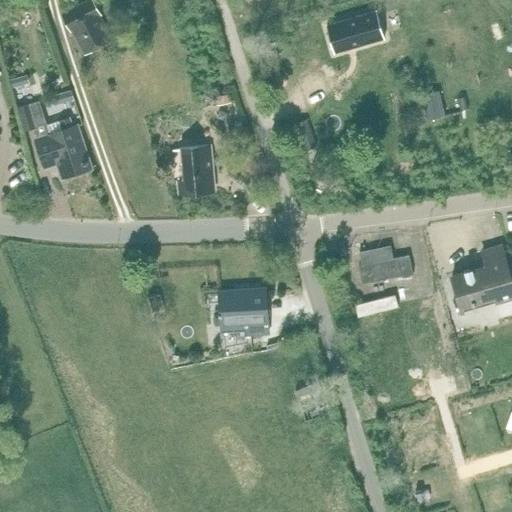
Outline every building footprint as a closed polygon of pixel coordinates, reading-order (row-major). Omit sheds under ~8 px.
[(99,16),(100,16),(91,0),(89,0),(62,16),(71,32),(72,31),(85,54),(112,39),(99,16)] [(376,11),(326,26),(334,53),(384,39),(376,11)] [(437,92),(419,97),(426,122),(444,117),(437,92)] [(227,93),(217,96),(219,105),(230,102),(227,93)] [(76,126),(73,127),(69,116),(46,124),(39,101),(17,108),(24,131),(33,128),(37,141),(36,141),(44,166),(58,162),(63,177),(90,168),(76,126)] [(313,139),(301,143),(304,151),(316,147),(313,139)] [(182,193),(211,191),(208,147),(178,149),(182,193)] [(390,246),(358,252),(361,265),(358,265),(362,283),(383,279),(384,282),(388,281),(387,278),(401,275),(401,278),(413,276),(409,255),(393,258),(390,246)] [(462,312),(511,297),(511,284),(501,246),(482,251),(487,266),(452,276),(462,312)] [(245,333),(268,332),(265,288),(219,291),(220,321),(244,319),(245,333)] [(147,297),(152,313),(164,310),(159,294),(147,297)] [(453,378),(443,382),(448,394),(458,390),(453,378)] [(294,390),(304,421),(325,414),(315,383),(294,390)]
